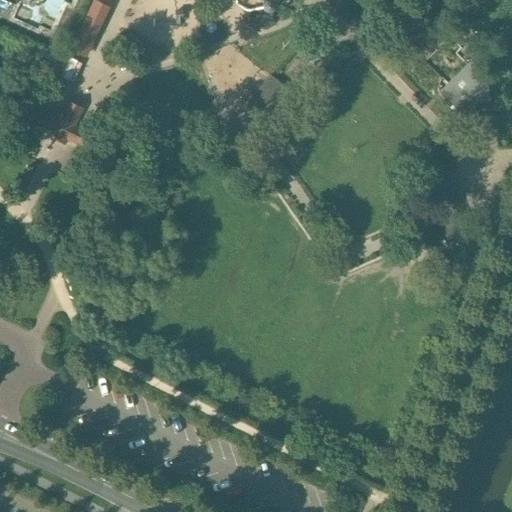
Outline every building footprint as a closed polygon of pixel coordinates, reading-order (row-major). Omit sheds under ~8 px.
[(94,0),(93,0),(69,49),(86,58),(111,8),(94,0)] [(448,83),(439,92),(462,112),(477,102),(491,100),(483,61),(469,64),(467,65),(448,83)] [(287,88),(272,75),(250,102),(265,115),(287,88)] [(107,109),(98,104),(88,124),(97,128),(107,109)] [(69,117),(64,114),(61,121),(35,108),(29,120),(55,132),(53,139),(58,141),(63,144),(66,138),(88,148),(93,136),(72,126),(75,120),(69,117)] [(435,210),(450,246),(470,238),(456,205),(455,171),(436,172),(435,210)] [(435,258),(431,259),(418,265),(425,282),(442,275),(435,258)]
